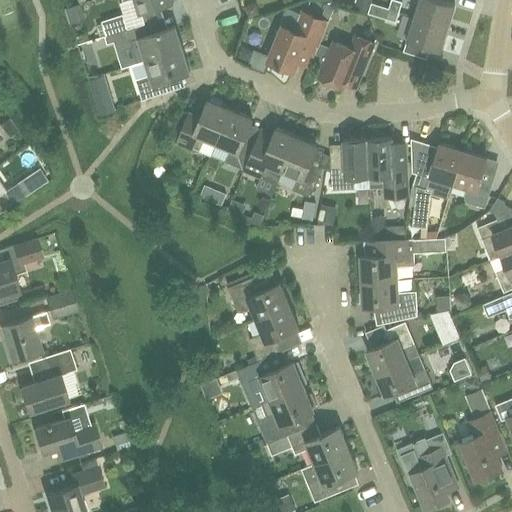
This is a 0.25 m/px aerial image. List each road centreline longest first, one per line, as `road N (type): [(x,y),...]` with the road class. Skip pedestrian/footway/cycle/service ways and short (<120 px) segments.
road 1 (residential): [(492,105),(352,122),(294,107),(213,70),(198,0)]
road 2 (residential): [(401,511),(337,359),(321,244)]
